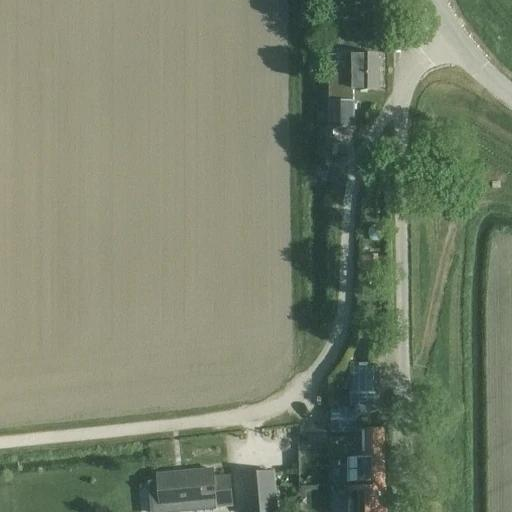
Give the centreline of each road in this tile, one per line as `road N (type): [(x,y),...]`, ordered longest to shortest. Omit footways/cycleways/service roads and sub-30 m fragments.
road 1 (residential): [(402,511),(399,103),(413,72),(448,32)]
road 2 (track): [(0,443),(245,417)]
